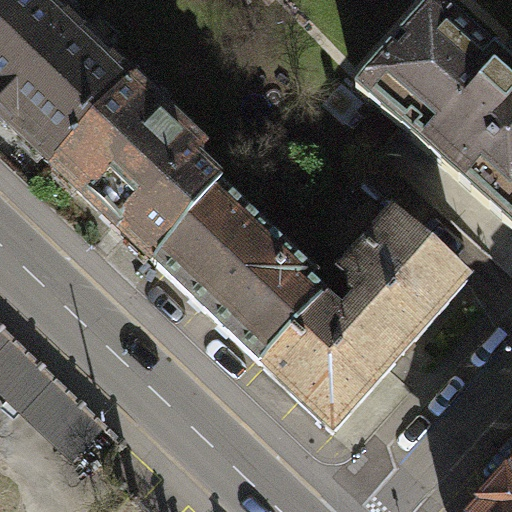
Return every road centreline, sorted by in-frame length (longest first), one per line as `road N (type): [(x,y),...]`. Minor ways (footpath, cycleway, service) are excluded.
road 1 (tertiary): [(281,511),(0,244)]
road 2 (residential): [(511,357),(373,511)]
